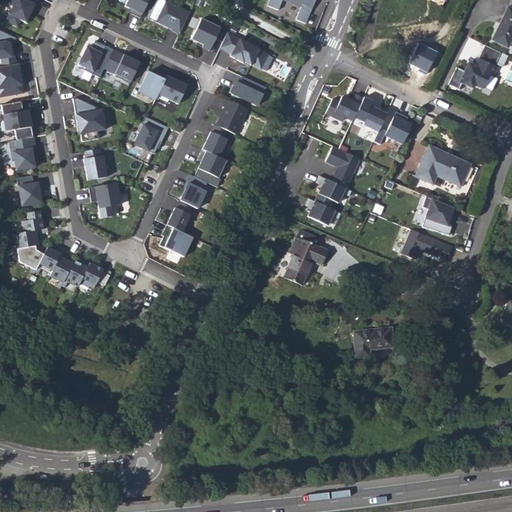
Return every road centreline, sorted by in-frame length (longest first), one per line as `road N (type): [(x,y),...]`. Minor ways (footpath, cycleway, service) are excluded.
road 1 (residential): [(131,258),(77,235),(47,73),(50,31),(60,11),(73,12),(202,74),(208,87)]
road 2 (trunk): [(511,477),(230,511)]
road 3 (tertiary): [(320,53),(205,296)]
road 4 (residential): [(320,53),(511,139)]
road 5 (residential): [(208,87),(131,258)]
road 6 (tertiary): [(205,296),(143,463)]
road 7 (residential): [(511,147),(457,295)]
road 8 (residential): [(0,454),(90,466),(143,463)]
